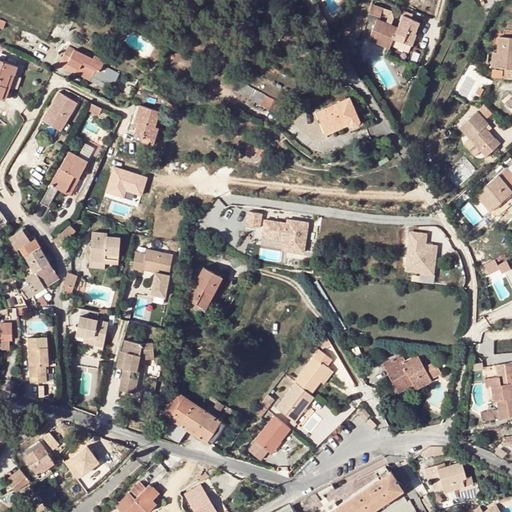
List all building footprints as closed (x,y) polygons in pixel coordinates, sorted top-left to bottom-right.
[(390,20),(393,10),(371,4),(368,15),(390,20)] [(370,41),(380,45),(382,40),(392,44),(394,39),(395,40),(412,46),(418,33),(416,33),(420,23),(412,19),(414,15),(406,11),(399,29),(378,20),(370,41)] [(348,41),(352,27),(343,25),(339,39),(348,41)] [(503,70),(511,55),(511,39),(501,38),(499,54),(497,69),(503,70)] [(390,49),(392,44),(382,40),(380,45),(390,49)] [(410,53),(412,46),(395,40),(393,45),(410,53)] [(94,58),(69,46),(62,60),(94,75),(96,71),(100,72),(103,74),(107,67),(103,65),(106,60),(102,58),(96,55),(94,58)] [(511,55),(503,70),(507,70),(506,79),(511,80),(511,55)] [(0,97),(2,98),(11,74),(15,75),(18,66),(0,59),(0,97)] [(94,75),(62,60),(60,64),(95,81),(100,72),(96,71),(94,75)] [(118,70),(111,67),(109,72),(115,75),(118,70)] [(18,76),(15,75),(11,74),(2,98),(5,100),(10,88),(13,89),(18,76)] [(268,96),(240,81),(235,90),(263,105),(268,96)] [(159,94),(151,90),(149,93),(157,98),(159,94)] [(80,103),(62,93),(46,121),(64,131),(80,103)] [(290,108),(268,96),(263,105),(284,118),(290,108)] [(348,121),(349,124),(350,126),(354,127),(359,125),(361,120),(351,99),(318,113),(325,131),(348,121)] [(103,108),(91,102),(88,109),(100,115),(103,108)] [(160,111),(141,105),(135,126),(138,127),(135,135),(143,138),(144,135),(155,139),(159,127),(156,126),(160,111)] [(460,128),(464,133),(477,112),(460,128)] [(499,145),(488,132),(484,128),(487,125),(488,124),(477,112),(464,133),(470,140),(481,151),(486,157),(499,145)] [(328,133),(349,124),(348,121),(325,131),(327,133),(328,133)] [(153,145),(155,139),(144,135),(143,138),(142,141),(153,145)] [(481,151),(470,140),(467,142),(478,154),(481,151)] [(255,153),(253,157),(251,160),(257,163),(265,149),(259,146),(257,149),(255,153)] [(253,157),(255,153),(245,148),(243,153),(253,157)] [(395,148),(389,152),(394,160),(400,157),(395,148)] [(75,175),(80,178),(88,161),(70,151),(42,202),(49,206),(59,188),(65,192),(75,175)] [(125,190),(141,196),(148,177),(113,165),(104,191),(123,198),(125,190)] [(491,212),(493,210),(511,194),(511,192),(511,174),(506,168),(503,171),(476,195),(491,212)] [(70,195),(80,178),(75,175),(65,192),(70,195)] [(511,195),(511,194),(493,210),(499,216),(511,204),(511,195)] [(0,208),(0,227),(9,221),(0,208)] [(261,214),(248,212),(247,224),(259,226),(261,214)] [(282,249),(303,252),(307,222),(286,219),(286,223),(263,220),(261,236),(283,239),(282,249)] [(59,235),(64,241),(75,231),(72,227),(70,225),(64,231),(59,235)] [(13,244),(14,244),(29,233),(25,228),(9,238),(13,244)] [(412,232),(406,269),(433,272),(436,246),(425,245),(426,234),(412,232)] [(29,233),(14,244),(16,247),(21,243),(31,237),(30,235),(29,233)] [(92,234),(90,262),(104,263),(105,260),(119,261),(120,239),(107,238),(107,235),(92,234)] [(20,249),(25,256),(32,252),(37,259),(45,253),(34,235),(31,237),(21,243),(23,247),(20,249)] [(54,240),(58,245),(59,246),(64,241),(59,235),(54,240)] [(146,253),(136,251),(132,269),(142,272),(142,269),(156,272),(152,290),(166,293),(173,254),(147,249),(146,253)] [(32,252),(25,256),(30,263),(32,267),(27,271),(30,275),(35,271),(50,262),(45,253),(37,259),(32,252)] [(507,261),(497,265),(501,273),(510,269),(507,261)] [(45,286),(48,292),(51,290),(48,284),(59,277),(50,262),(35,271),(45,286)] [(205,267),(187,298),(202,307),(210,293),(213,295),(223,277),(205,267)] [(35,293),(45,286),(35,271),(30,275),(25,278),(29,284),(35,293)] [(75,287),(76,283),(72,274),(68,273),(65,283),(75,287)] [(75,287),(65,283),(63,289),(61,294),(70,297),(72,292),(75,287)] [(27,298),(33,295),(35,293),(29,284),(22,290),(27,298)] [(35,300),(48,292),(45,286),(35,293),(33,295),(35,300)] [(11,296),(17,307),(24,307),(27,305),(20,291),(11,296)] [(210,293),(202,307),(205,309),(213,295),(210,293)] [(7,308),(7,314),(7,319),(18,318),(18,315),(17,307),(7,308)] [(94,334),(93,338),(105,341),(109,320),(80,314),(77,333),(85,335),(86,332),(94,334)] [(12,323),(1,323),(1,340),(12,339),(12,323)] [(46,335),(27,335),(29,365),(47,364),(46,335)] [(85,337),(84,342),(104,346),(105,341),(93,338),(85,337)] [(140,354),(155,352),(154,341),(145,342),(141,343),(125,339),(123,350),(120,350),(116,366),(124,367),(119,389),(134,392),(137,378),(129,377),(131,368),(137,370),(138,361),(139,358),(140,354)] [(319,350),(314,357),(326,367),(332,360),(319,350)] [(384,364),(395,386),(410,378),(414,385),(416,389),(432,381),(431,379),(427,372),(418,355),(406,361),(402,355),(384,364)] [(314,357),(294,381),(296,383),(311,394),(320,382),(319,381),(328,368),(326,367),(314,357)] [(234,360),(221,377),(233,387),(246,369),(234,360)] [(44,364),(29,365),(30,380),(45,380),(44,364)] [(437,366),(427,372),(431,379),(441,373),(437,366)] [(139,370),(137,370),(131,368),(129,377),(137,378),(139,370)] [(331,370),(328,368),(319,381),(320,382),(321,383),(331,370)] [(500,377),(507,376),(505,368),(499,369),(500,377)] [(511,375),(507,376),(508,384),(501,386),(500,377),(489,378),(493,401),(496,400),(500,418),(511,416),(511,375)] [(395,386),(399,393),(414,385),(410,378),(395,386)] [(493,401),(489,378),(484,379),(487,402),(493,401)] [(30,398),(41,398),(41,382),(30,382),(30,398)] [(311,394),(296,383),(277,407),(295,421),(301,413),(298,410),(304,403),(307,405),(314,396),(311,394)] [(221,420),(200,407),(185,397),(159,437),(179,443),(189,429),(207,441),(221,420)] [(298,410),(301,413),(307,405),(304,403),(298,410)] [(492,410),(480,412),(481,421),(494,419),(492,410)] [(366,412),(362,415),(368,422),(372,419),(366,412)] [(255,441),(270,452),(279,440),(281,441),(291,428),(275,415),(255,441)] [(225,423),(221,420),(207,441),(212,444),(225,423)] [(511,445),(511,436),(503,438),(504,446),(511,445)] [(282,442),(281,441),(279,440),(270,452),(273,454),(282,442)] [(37,475),(49,467),(55,463),(41,442),(23,453),(37,475)] [(63,462),(77,478),(98,459),(84,443),(63,462)] [(443,464),(424,469),(427,477),(429,476),(433,475),(434,479),(431,480),(434,491),(442,489),(443,493),(463,488),(461,480),(465,479),(461,467),(457,464),(445,467),(443,464)] [(8,476),(13,484),(19,480),(26,475),(20,467),(8,476)] [(53,473),(49,467),(37,475),(41,481),(53,473)] [(376,473),(380,479),(390,472),(386,467),(376,473)] [(392,471),(390,472),(380,479),(363,490),(338,506),(328,511),(369,511),(404,490),(392,471)] [(26,475),(19,480),(23,484),(29,480),(26,475)] [(16,489),(23,484),(19,480),(13,484),(16,489)] [(140,482),(116,505),(122,511),(138,511),(144,507),(148,511),(149,511),(157,504),(153,500),(159,493),(153,487),(152,488),(149,491),(147,488),(140,482)] [(217,511),(201,486),(185,495),(195,511),(217,511)] [(174,511),(173,510),(179,507),(173,499),(158,509),(159,511),(174,511)] [(320,511),(328,511),(338,506),(335,502),(320,511)]
